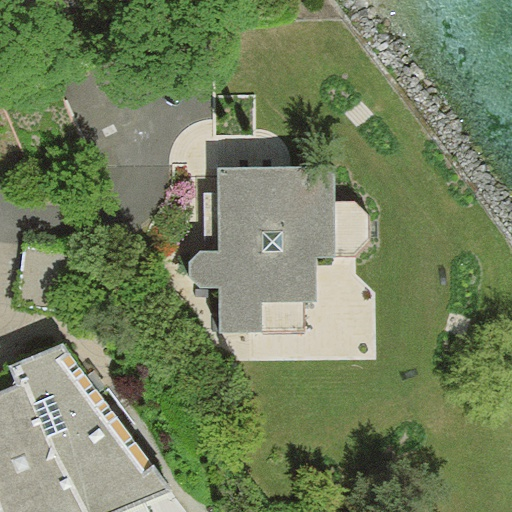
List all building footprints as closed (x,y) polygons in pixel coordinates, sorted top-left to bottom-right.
[(31,173),(84,152),(55,80),(2,102),(31,173)] [(335,165),(219,166),(219,251),(201,251),(189,261),(191,276),(201,286),(219,286),(220,332),(305,331),(304,301),(318,300),(316,254),(360,257),(371,244),(371,214),(357,200),(334,200),(335,165)] [(24,245),(16,305),(70,312),(78,252),(24,245)] [(7,368),(15,388),(87,511),(120,511),(167,492),(58,346),(7,368)] [(87,511),(15,388),(0,393),(0,511),(87,511)]
